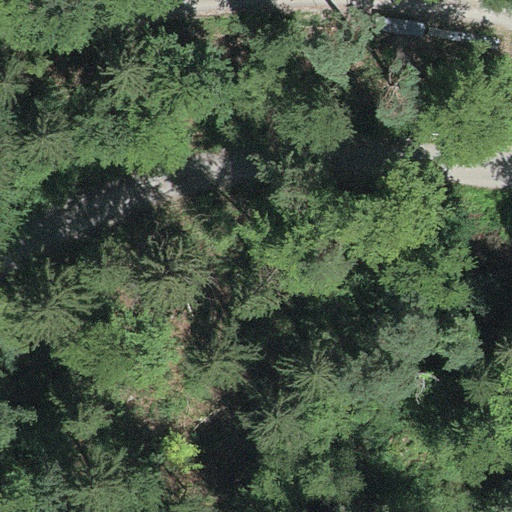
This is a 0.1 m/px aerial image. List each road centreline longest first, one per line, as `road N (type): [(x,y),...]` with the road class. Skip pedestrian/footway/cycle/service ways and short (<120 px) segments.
road 1 (track): [(511,175),(269,153),(0,266)]
road 2 (track): [(161,0),(0,22)]
road 3 (track): [(511,26),(393,0)]
